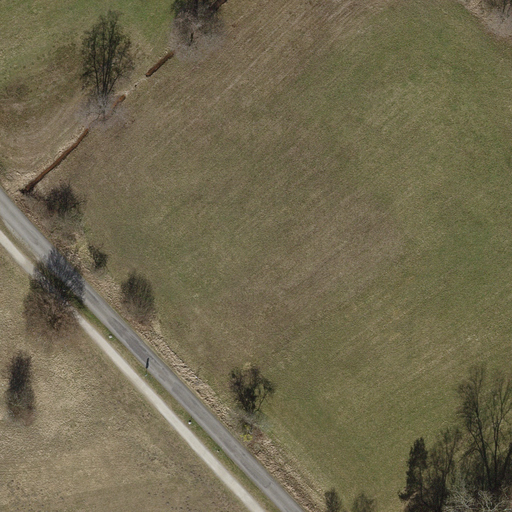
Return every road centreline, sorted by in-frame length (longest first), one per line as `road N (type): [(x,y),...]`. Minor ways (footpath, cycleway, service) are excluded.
road 1 (unclassified): [(290,511),(0,201)]
road 2 (track): [(0,239),(256,511)]
